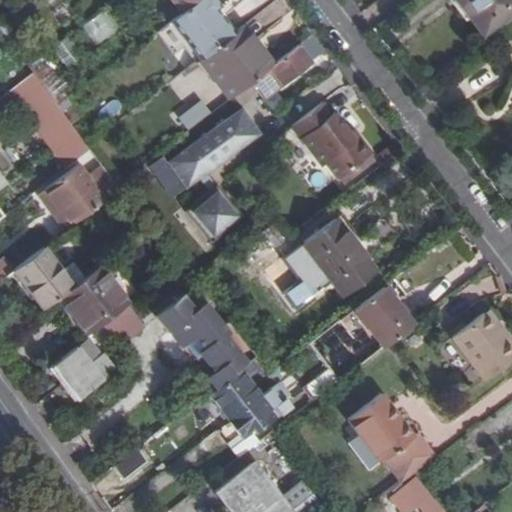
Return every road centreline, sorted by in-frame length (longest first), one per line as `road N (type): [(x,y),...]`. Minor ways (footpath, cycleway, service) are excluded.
road 1 (residential): [(319,0),(511,248)]
road 2 (secondary): [(0,398),(83,511)]
